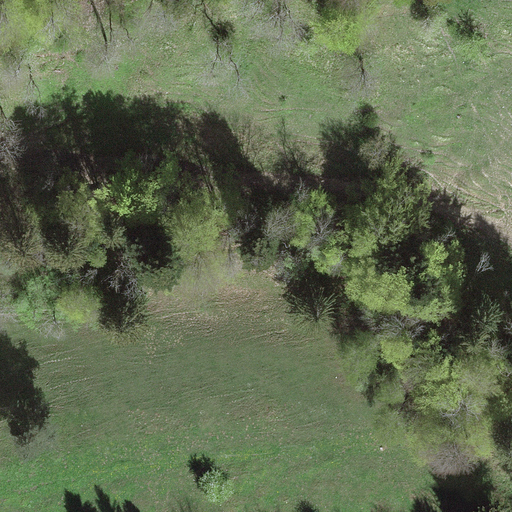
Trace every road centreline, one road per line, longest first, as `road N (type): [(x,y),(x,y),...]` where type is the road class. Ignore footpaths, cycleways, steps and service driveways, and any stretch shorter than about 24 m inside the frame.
road 1 (track): [(0,155),(92,154),(401,197),(511,238)]
road 2 (track): [(0,492),(275,453)]
